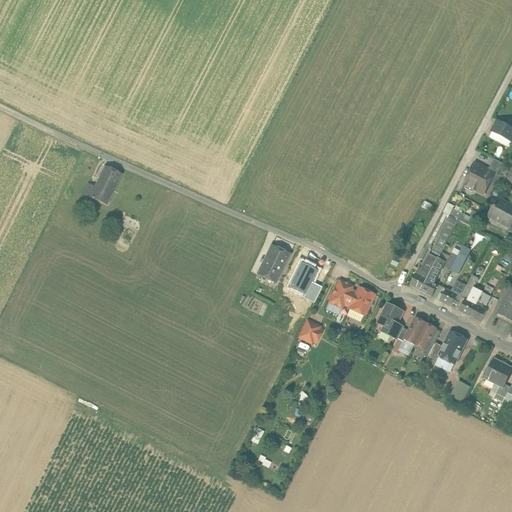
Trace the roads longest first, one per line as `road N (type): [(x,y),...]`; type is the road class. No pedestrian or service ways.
road 1 (residential): [(85,149),(511,347)]
road 2 (track): [(397,291),(511,70)]
